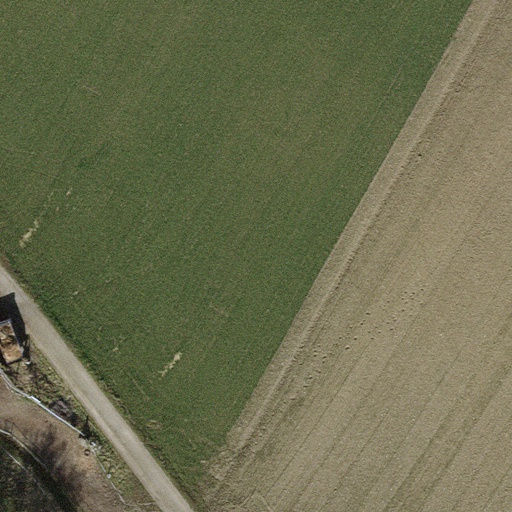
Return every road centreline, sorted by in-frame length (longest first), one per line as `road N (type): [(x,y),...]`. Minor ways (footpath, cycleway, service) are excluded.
road 1 (track): [(183,511),(0,282)]
road 2 (track): [(165,488),(62,456),(0,407)]
